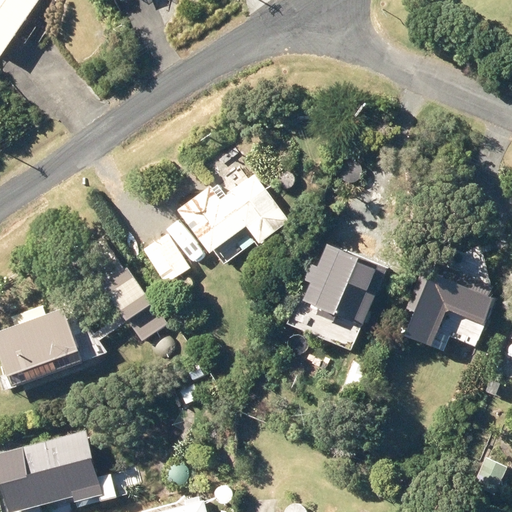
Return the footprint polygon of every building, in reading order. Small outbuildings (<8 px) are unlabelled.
[(32,0),(0,0),(0,50),(33,1),(32,0)] [(205,188),(173,212),(205,255),(241,228),(254,246),(287,222),(252,174),(215,201),(205,188)] [(146,243),(126,220),(114,230),(134,254),(146,243)] [(165,233),(140,250),(164,285),(189,268),(165,233)] [(103,282),(96,287),(121,323),(124,320),(138,342),(164,324),(150,303),(147,305),(103,238),(82,252),(103,282)] [(299,283),(305,285),(298,302),(357,327),(381,270),(323,245),(310,273),(304,271),(299,283)] [(486,301),(425,276),(419,289),(413,286),(403,310),(409,312),(399,337),(422,347),(439,306),(477,322),(486,301)] [(57,311),(0,331),(0,376),(1,379),(72,353),(57,311)] [(194,361),(183,367),(190,382),(201,376),(194,361)] [(490,379),(485,391),(494,395),(499,383),(490,379)] [(179,390),(184,404),(199,399),(194,384),(179,390)] [(77,434),(0,453),(0,506),(1,511),(12,511),(67,498),(69,503),(94,497),(95,503),(112,498),(106,476),(89,480),(77,434)] [(184,449),(153,453),(155,468),(186,464),(184,449)] [(505,468),(485,458),(473,485),(493,495),(505,468)] [(201,511),(198,497),(181,502),(182,506),(160,511),(201,511)]
